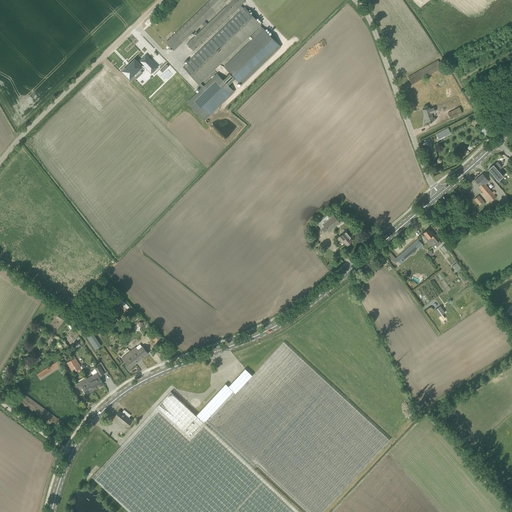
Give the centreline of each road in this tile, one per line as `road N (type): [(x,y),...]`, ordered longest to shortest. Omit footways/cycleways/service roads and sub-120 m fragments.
road 1 (secondary): [(52,511),(70,454),(116,397),(304,308),(440,193)]
road 2 (unclassified): [(0,162),(161,0)]
road 3 (tertiary): [(440,193),(355,0)]
